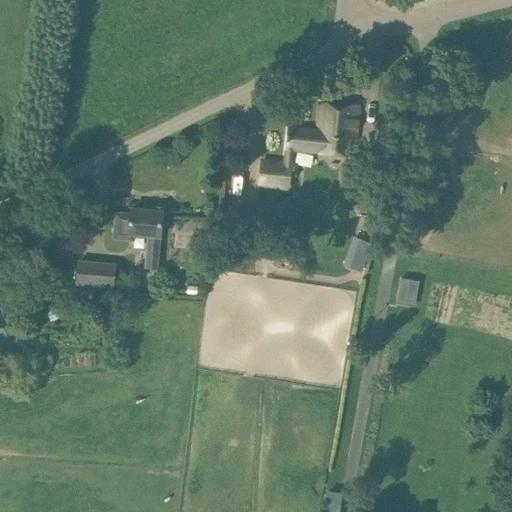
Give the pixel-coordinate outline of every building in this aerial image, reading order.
[(355,153),(359,108),(320,104),(318,131),(288,128),(285,163),(262,161),(260,184),(290,186),(293,148),(355,153)] [(273,231),(276,207),(236,203),(233,226),(273,231)] [(168,228),(169,212),(131,209),(131,215),(116,213),(114,239),(133,241),(133,236),(146,237),(142,268),(157,270),(162,227),(168,228)] [(371,243),(353,236),(344,265),(362,271),(371,243)] [(117,264),(78,260),(75,285),(114,289),(117,264)] [(420,304),(422,279),(403,277),(401,302),(420,304)]
